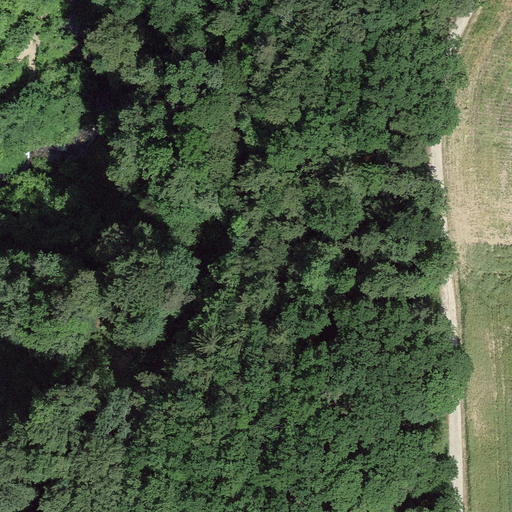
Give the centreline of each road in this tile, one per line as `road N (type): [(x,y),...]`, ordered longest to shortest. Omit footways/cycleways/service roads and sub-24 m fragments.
road 1 (track): [(131,511),(126,453),(140,401),(219,284),(237,243),(272,0)]
road 2 (track): [(475,0),(443,68),(437,115),(457,511)]
